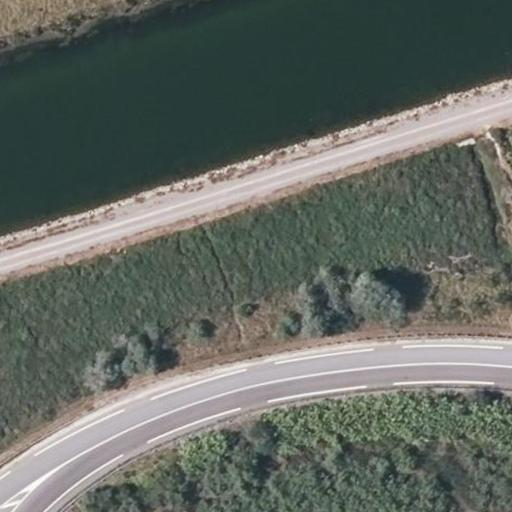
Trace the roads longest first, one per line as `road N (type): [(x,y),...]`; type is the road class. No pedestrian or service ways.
road 1 (track): [(511,96),(0,254)]
road 2 (trunk): [(104,441),(186,402),(293,372),(417,361),(511,365)]
